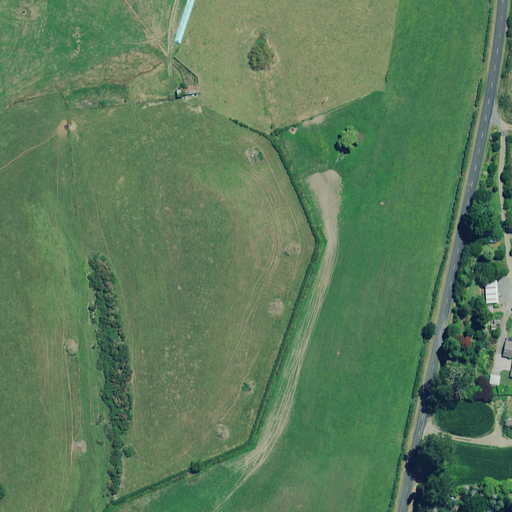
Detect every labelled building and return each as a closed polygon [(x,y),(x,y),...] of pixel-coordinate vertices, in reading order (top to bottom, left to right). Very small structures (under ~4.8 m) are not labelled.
[(194,85),(180,87),(180,90),(175,91),(176,96),(195,94),(194,85)] [(497,302),(495,279),(482,279),(484,303),(497,302)] [(490,320),(490,331),(496,331),(496,325),(499,325),(499,320),(490,320)] [(511,337),(506,336),(502,356),(511,358),(511,363),(509,377),(511,377),(511,337)] [(499,377),(489,375),(488,384),(498,385),(499,377)]
